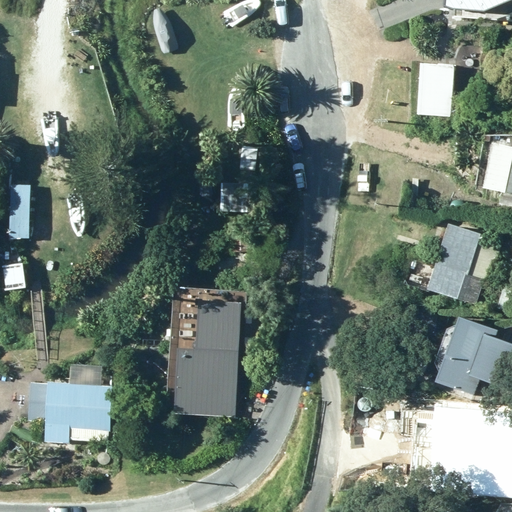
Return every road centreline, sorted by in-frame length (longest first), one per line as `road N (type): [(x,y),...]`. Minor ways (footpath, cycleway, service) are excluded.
road 1 (residential): [(307,328),(318,180),(310,0)]
road 2 (residential): [(148,511),(234,483),(269,433),(307,328)]
road 3 (residential): [(316,511),(332,382),(327,344),(307,328)]
